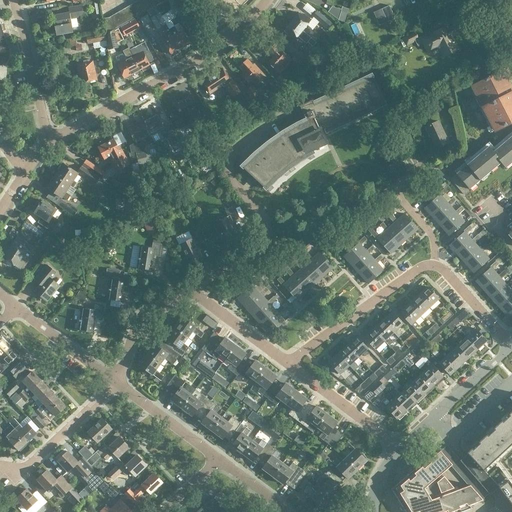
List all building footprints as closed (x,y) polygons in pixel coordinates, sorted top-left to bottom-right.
[(147,0),(141,0),(141,1),(147,11),(152,8),(147,0)] [(157,5),(154,0),(147,0),(152,8),(157,6),(157,5)] [(178,0),(166,0),(176,17),(178,16),(186,29),(193,25),(178,0)] [(141,1),(136,4),(142,14),(147,11),(141,1)] [(136,4),(130,7),(136,17),(142,14),(136,4)] [(306,4),(302,9),(311,15),(315,9),(306,4)] [(71,20),(84,18),(81,6),(71,8),(72,13),(55,16),(57,27),(55,28),(57,36),(73,33),(71,20)] [(389,6),(381,9),(387,22),(395,19),(389,6)] [(130,7),(125,10),(131,20),(136,17),(130,7)] [(167,25),(156,7),(147,12),(158,30),(167,25)] [(328,12),(338,20),(338,21),(344,23),(347,13),(341,11),(342,10),(332,7),(328,12)] [(125,10),(120,12),(126,23),(131,20),(125,10)] [(120,12),(120,13),(115,15),(121,26),(126,23),(120,12)] [(331,24),(317,13),(313,18),(327,30),(331,24)] [(307,26),(311,21),(304,15),(302,17),(299,14),(291,23),(306,35),(310,39),(314,34),(310,31),(311,30),(307,26)] [(115,15),(110,18),(115,29),(121,26),(115,15)] [(115,29),(110,18),(109,18),(103,20),(106,34),(115,29)] [(125,36),(139,28),(135,20),(121,27),(125,36)] [(0,64),(3,64),(6,61),(8,58),(8,54),(8,50),(7,48),(5,45),(5,44),(2,45),(1,41),(5,40),(0,22),(0,64)] [(310,39),(306,35),(291,23),(284,32),(287,35),(286,37),(293,43),(297,37),(302,42),(303,40),(312,48),(316,43),(310,39)] [(175,27),(169,30),(180,50),(190,44),(179,25),(175,27)] [(418,40),(415,41),(418,46),(422,44),(426,51),(430,49),(431,50),(438,46),(444,56),(458,49),(451,35),(455,33),(451,26),(447,28),(446,26),(436,31),(435,29),(417,38),(418,40)] [(116,41),(122,37),(118,28),(106,35),(109,50),(118,48),(116,41)] [(180,50),(169,30),(163,34),(166,41),(163,43),(171,56),(173,54),(174,57),(180,53),(179,51),(180,50)] [(403,38),(407,45),(415,41),(418,40),(417,38),(414,32),(403,38)] [(105,33),(86,36),(88,44),(106,41),(105,33)] [(289,57),(279,48),(275,45),(267,53),(273,58),(267,64),(278,74),(283,68),(284,69),(291,61),(288,58),(289,57)] [(136,48),(129,51),(140,72),(142,70),(143,73),(149,70),(148,67),(150,66),(143,53),(139,55),(136,48)] [(347,54),(342,48),(337,52),(343,58),(347,54)] [(127,60),(122,63),(117,66),(124,79),(132,76),(133,78),(139,75),(138,73),(140,72),(129,51),(129,50),(123,52),(127,60)] [(308,58),(303,64),(316,76),(324,68),(319,63),(316,66),(308,58)] [(266,78),(260,71),(254,65),(252,66),(247,60),(239,68),(244,73),(241,76),(249,85),(252,82),(256,86),(266,78)] [(95,76),(96,76),(93,62),(77,66),(81,80),(82,80),(83,84),(96,81),(95,76)] [(511,80),(511,79),(505,68),(470,86),(470,87),(472,86),(475,91),(472,92),(475,98),(473,99),(475,98),(481,109),(479,110),(481,110),(486,120),(485,121),(485,122),(487,121),(492,132),(504,126),(504,127),(511,122),(511,88),(508,82),(511,80)] [(203,97),(209,94),(210,95),(223,87),(223,88),(225,86),(233,97),(240,93),(232,81),(232,82),(223,69),(202,83),(203,85),(197,89),(203,97)] [(300,108),(304,116),(306,120),(297,125),(281,134),(267,144),(254,155),(241,167),(241,166),(240,167),(267,191),(277,181),(289,172),(301,163),(314,156),(312,152),(327,145),(320,131),(324,129),(327,135),(328,134),(326,131),(340,124),(342,127),(341,124),(355,117),(356,121),(357,120),(355,117),(369,110),(371,114),(371,113),(370,110),(384,104),(385,107),(386,107),(371,75),(370,76),(372,80),(315,107),(314,107),(312,102),(300,108)] [(290,87),(281,76),(276,80),(285,91),(290,87)] [(280,94),(284,91),(275,81),(272,84),(280,94)] [(254,103),(254,104),(261,100),(260,98),(262,97),(258,90),(255,91),(252,86),(246,91),(249,95),(254,103)] [(237,105),(232,108),(235,113),(240,110),(241,111),(248,108),(255,105),(254,104),(254,103),(249,95),(243,99),(242,97),(235,101),(237,105)] [(192,114),(196,122),(203,118),(198,110),(190,96),(175,104),(183,119),(192,114)] [(435,110),(440,107),(438,102),(432,105),(435,110)] [(151,137),(166,129),(158,114),(143,122),(151,137)] [(209,118),(204,121),(198,124),(202,132),(214,126),(209,118)] [(154,141),(151,137),(143,122),(128,130),(136,144),(130,147),(131,154),(135,153),(137,161),(147,159),(144,146),(154,141)] [(448,144),(438,122),(426,128),(436,150),(437,149),(440,155),(456,147),(453,142),(448,144)] [(174,133),(168,136),(173,146),(179,143),(174,133)] [(457,174),(470,189),(470,188),(475,183),(476,184),(481,180),(480,179),(485,174),(486,175),(490,172),(491,171),(491,170),(496,165),(496,166),(501,163),(503,164),(506,168),(506,167),(506,166),(511,162),(511,163),(511,162),(511,135),(509,138),(506,140),(498,147),(496,149),(493,151),(489,146),(483,151),(481,153),(473,160),(470,162),(462,169),(460,171),(456,174),(457,174)] [(103,160),(111,156),(118,170),(130,164),(127,158),(126,159),(122,151),(120,151),(115,141),(98,149),(103,160)] [(191,159),(187,152),(180,155),(184,162),(191,159)] [(131,166),(138,164),(137,161),(135,153),(131,154),(129,155),(131,166)] [(86,160),(82,167),(99,179),(101,180),(106,173),(86,160)] [(77,183),(73,181),(77,174),(63,165),(55,177),(70,186),(73,189),(77,183)] [(99,179),(82,167),(78,172),(96,184),(99,179)] [(70,186),(55,177),(47,189),(61,198),(70,186)] [(448,187),(445,189),(438,195),(439,196),(425,209),(432,217),(447,204),(441,197),(450,189),(448,187)] [(453,198),(447,204),(432,217),(440,226),(455,213),(450,207),(456,201),(453,198)] [(56,205),(67,212),(70,207),(59,200),(56,205)] [(43,201),(35,214),(41,218),(38,223),(52,233),(60,222),(53,217),(57,211),(43,201)] [(461,207),(455,213),(440,226),(449,236),(464,223),(457,216),(464,210),(461,207)] [(228,219),(214,226),(225,245),(238,238),(231,224),(238,220),(231,208),(224,211),(228,219)] [(389,217),(394,224),(395,223),(409,238),(418,229),(405,214),(398,221),(392,214),(389,217)] [(108,232),(114,236),(122,224),(116,220),(108,232)] [(153,222),(145,225),(148,231),(152,229),(153,233),(157,231),(153,222)] [(136,238),(148,231),(144,223),(131,230),(136,238)] [(379,226),(385,232),(386,231),(400,246),(409,238),(395,223),(394,224),(388,229),(382,223),(379,226)] [(456,255),(472,241),(466,235),(472,230),(469,226),(463,232),(464,233),(449,246),(456,255)] [(45,233),(35,227),(31,233),(41,239),(45,233)] [(192,239),(188,242),(184,234),(176,238),(180,246),(179,246),(188,264),(201,257),(195,246),(202,243),(195,228),(188,232),(192,239)] [(371,228),(368,231),(376,240),(377,239),(390,254),(400,246),(386,231),(385,232),(379,237),(371,228)] [(478,236),(472,241),(456,255),(465,264),(480,250),(475,244),(481,239),(478,236)] [(17,237),(8,251),(6,250),(1,256),(8,261),(7,261),(12,265),(13,264),(20,269),(25,262),(22,260),(31,246),(17,237)] [(358,244),(344,257),(352,266),(367,253),(366,252),(361,246),(367,240),(364,237),(358,243),(358,244)] [(152,249),(140,247),(136,269),(150,271),(153,256),(160,257),(162,245),(153,244),(152,249)] [(486,245),(480,250),(465,264),(473,274),(489,260),(483,253),(488,248),(486,245)] [(367,253),(352,266),(360,275),(375,262),(374,261),(369,255),(375,249),(373,246),(366,252),(367,253)] [(304,256),(310,262),(311,261),(324,276),(333,268),(320,253),(313,259),(307,253),(304,256)] [(375,262),(360,275),(369,284),(384,271),(377,264),(383,258),(380,255),(374,261),(375,262)] [(295,264),(301,270),(302,269),(315,284),(324,276),(311,261),(310,262),(303,268),(298,261),(295,264)] [(483,289),(497,277),(492,270),(498,265),(496,262),(489,268),(490,269),(476,281),(483,289)] [(47,302),(60,286),(51,279),(56,273),(48,266),(35,281),(40,286),(35,292),(47,302)] [(122,279),(119,279),(120,271),(107,269),(106,276),(111,278),(107,300),(121,303),(123,287),(130,289),(132,276),(123,274),(122,279)] [(286,272),(291,278),(293,277),(306,292),(315,284),(302,269),(301,270),(295,275),(289,269),(286,272)] [(504,271),(497,277),(483,289),(491,299),(506,286),(500,280),(506,274),(504,271)] [(283,286),(297,301),(306,292),(293,277),(291,278),(285,284),(280,278),(277,280),(282,287),(283,286)] [(252,285),(237,298),(246,308),(260,294),(254,287),(261,282),(258,279),(251,284),(252,285)] [(511,280),(506,286),(491,299),(499,308),(511,296),(511,292),(509,289),(511,285),(511,280)] [(260,294),(246,308),(254,317),(269,303),(268,302),(262,296),(269,291),(266,288),(260,294)] [(427,288),(418,297),(429,308),(438,300),(427,288)] [(511,296),(499,308),(509,318),(511,315),(511,296)] [(269,303),(254,317),(262,326),(277,312),(276,312),(271,306),(277,300),(274,297),(268,302),(269,303)] [(418,297),(409,305),(420,317),(429,308),(418,297)] [(93,310),(81,308),(77,331),(91,333),(94,318),(101,319),(103,307),(94,305),(93,310)] [(420,317),(409,305),(400,314),(410,325),(411,325),(415,329),(419,325),(415,321),(420,317)] [(277,312),(262,326),(270,335),(285,322),(279,315),(285,309),(282,306),(276,312),(277,312)] [(449,319),(454,315),(450,311),(445,315),(449,319)] [(392,312),(383,321),(394,333),(399,338),(403,334),(398,329),(404,324),(392,312)] [(451,322),(455,327),(460,322),(456,318),(451,322)] [(182,319),(174,329),(187,339),(192,333),(200,339),(203,335),(182,319)] [(374,329),(385,341),(390,346),(394,342),(389,338),(394,333),(383,321),(374,329)] [(435,324),(431,328),(435,332),(439,328),(435,324)] [(435,332),(431,328),(426,333),(430,337),(435,332)] [(187,339),(174,329),(166,340),(172,343),(168,348),(179,356),(181,358),(188,348),(183,344),(187,339)] [(364,338),(376,350),(385,341),(374,329),(364,338)] [(476,329),(466,338),(477,350),(487,341),(476,329)] [(433,339),(437,344),(442,339),(438,335),(433,339)] [(201,349),(207,353),(216,340),(211,336),(201,349)] [(408,341),(412,345),(418,340),(414,336),(408,341)] [(357,337),(347,346),(358,357),(368,349),(357,337)] [(220,355),(226,359),(236,346),(225,338),(221,344),(216,340),(207,353),(216,360),(220,355)] [(466,338),(457,347),(468,359),(477,350),(466,338)] [(0,356),(1,358),(10,349),(2,340),(0,341),(0,356)] [(179,356),(168,348),(163,344),(160,349),(154,344),(147,355),(160,364),(164,359),(172,366),(179,356)] [(227,369),(237,376),(247,363),(242,359),(246,354),(236,346),(226,359),(231,364),(227,369)] [(347,346),(338,354),(349,366),(350,366),(355,371),(359,367),(354,362),(358,357),(347,346)] [(412,351),(416,356),(420,352),(416,347),(412,351)] [(457,347),(448,355),(459,367),(468,359),(457,347)] [(400,348),(395,353),(399,357),(404,353),(400,348)] [(13,351),(10,349),(1,358),(0,358),(0,365),(4,361),(9,366),(18,357),(20,355),(15,349),(13,351)] [(433,356),(428,361),(437,371),(442,366),(450,376),(459,367),(448,355),(444,351),(435,359),(433,356)] [(390,358),(395,362),(399,357),(395,353),(390,358)] [(340,375),(349,366),(338,354),(329,363),(340,375)] [(160,364),(147,355),(139,365),(160,381),(163,377),(155,371),(160,364)] [(196,367),(201,361),(196,357),(191,363),(196,367)] [(402,360),(397,365),(401,369),(406,365),(402,360)] [(250,377),(256,382),(266,369),(256,361),(252,366),(247,363),(237,376),(246,383),(250,377)] [(420,371),(434,385),(436,387),(440,383),(439,381),(443,377),(437,371),(428,361),(424,365),(425,366),(420,371)] [(28,370),(21,363),(10,373),(17,380),(28,370)] [(382,374),(386,370),(382,365),(378,369),(382,374)] [(401,369),(397,365),(393,368),(397,373),(401,369)] [(262,386),(258,391),(268,399),(278,386),(273,382),(276,377),(266,369),(256,382),(262,386)] [(418,377),(413,382),(425,394),(425,393),(427,395),(431,391),(430,389),(434,385),(420,371),(419,370),(415,373),(418,377)] [(23,391),(27,395),(41,382),(33,373),(23,382),(27,387),(23,391)] [(166,389),(170,392),(180,379),(175,375),(166,389)] [(384,377),(379,382),(385,387),(384,385),(388,382),(384,377)] [(368,378),(364,382),(368,387),(372,382),(368,378)] [(180,379),(170,392),(175,396),(171,401),(182,409),(195,390),(189,386),(180,379)] [(404,390),(415,402),(416,402),(418,404),(422,400),(420,398),(425,394),(413,382),(411,379),(407,382),(409,385),(405,389),(404,390)] [(41,382),(27,395),(30,398),(31,399),(35,395),(40,400),(49,391),(49,390),(50,389),(46,384),(45,386),(41,382)] [(385,387),(379,382),(371,390),(376,395),(385,387)] [(9,396),(19,388),(14,383),(5,392),(9,396)] [(280,400),(287,405),(297,392),(286,384),(282,389),(278,386),(268,399),(276,405),(280,400)] [(395,398),(407,410),(409,412),(413,408),(411,406),(415,402),(404,390),(405,389),(401,386),(397,389),(401,393),(396,398),(395,398)] [(195,390),(182,409),(192,416),(195,411),(201,415),(210,402),(201,394),(195,390)] [(23,391),(18,396),(22,400),(27,395),(23,391)] [(57,399),(49,391),(40,400),(44,404),(39,408),(43,412),(47,408),(48,409),(56,401),(57,399)] [(288,414),(298,421),(308,408),(303,405),(307,400),(297,392),(287,405),(292,409),(288,414)] [(386,407),(397,419),(398,419),(399,420),(404,416),(402,415),(407,410),(395,398),(396,398),(391,392),(387,397),(391,402),(386,407)] [(66,408),(57,399),(56,401),(48,409),(56,417),(66,408)] [(210,402),(201,415),(205,418),(201,423),(212,431),(222,418),(216,414),(220,409),(210,402)] [(307,428),(311,423),(317,427),(327,415),(316,407),(313,412),(308,408),(298,421),(307,428)] [(39,408),(35,413),(38,417),(43,412),(39,408)] [(511,511),(511,411),(506,418),(505,418),(498,424),(497,425),(491,431),(490,432),(483,438),(482,439),(476,445),(475,446),(468,452),(467,453),(468,454),(467,454),(461,460),(460,461),(490,495),(490,494),(499,488),(502,491),(504,494),(508,500),(511,503),(511,504),(511,511)] [(38,417),(34,421),(42,430),(47,425),(42,420),(46,416),(43,412),(38,417)] [(253,412),(248,418),(261,428),(265,421),(253,412)] [(319,437),(328,444),(338,431),(334,427),(337,422),(327,415),(317,427),(323,431),(319,437)] [(228,423),(222,418),(212,431),(222,439),(226,434),(231,437),(241,424),(232,417),(228,423)] [(19,434),(28,443),(36,435),(27,425),(23,429),(14,419),(10,423),(14,428),(19,434)] [(112,430),(103,420),(88,434),(97,443),(112,430)] [(267,422),(263,428),(276,438),(281,432),(267,422)] [(250,431),(241,424),(231,437),(236,441),(232,446),(242,454),(252,441),(246,437),(250,431)] [(11,432),(15,437),(10,442),(19,452),(20,451),(21,452),(28,445),(27,444),(28,443),(19,434),(14,428),(11,432)] [(343,435),(338,431),(328,444),(333,448),(343,435)] [(109,450),(102,456),(106,461),(113,454),(118,459),(129,448),(120,439),(109,449),(109,450)] [(258,445),(252,441),(242,454),(253,462),(257,457),(261,460),(272,447),(262,440),(258,445)] [(347,460),(357,470),(366,461),(348,442),(344,446),(351,454),(346,459),(347,460)] [(87,461),(93,456),(85,447),(79,453),(87,461)] [(272,447),(261,460),(266,464),(262,469),(273,477),(283,464),(277,459),(281,454),(272,447)] [(304,450),(300,455),(308,461),(312,456),(304,450)] [(441,451),(430,460),(429,461),(424,466),(421,464),(418,466),(419,467),(416,469),(416,468),(414,470),(414,471),(412,473),(411,472),(409,475),(407,477),(404,479),(405,479),(402,481),(400,483),(398,485),(397,485),(395,487),(392,490),(394,492),(394,493),(395,495),(396,495),(397,498),(399,501),(399,500),(403,507),(404,510),(405,510),(406,511),(462,511),(469,509),(469,510),(472,509),(470,506),(483,500),(471,485),(457,491),(442,474),(453,465),(441,451)] [(83,458),(78,463),(68,452),(58,461),(68,473),(73,468),(89,485),(95,491),(105,482),(94,470),(91,467),(86,462),(83,458)] [(100,457),(96,453),(87,461),(86,462),(91,467),(100,458),(100,457)] [(122,472),(126,476),(131,472),(135,477),(147,467),(137,456),(127,466),(126,467),(122,463),(109,475),(113,480),(122,472)] [(336,459),(333,463),(329,459),(325,464),(330,469),(339,479),(343,475),(347,479),(357,470),(347,460),(346,459),(341,464),(336,459)] [(283,464),(273,477),(283,484),(287,479),(292,483),(302,470),(293,463),(288,468),(283,464)] [(339,479),(330,469),(322,477),(326,482),(321,488),(333,499),(342,491),(337,486),(342,482),(339,479)] [(47,470),(36,480),(47,492),(52,487),(62,498),(69,491),(80,504),(84,500),(73,488),(62,475),(57,480),(47,470)] [(302,470),(292,483),(297,487),(307,473),(302,470)] [(142,486),(137,491),(142,495),(147,490),(151,495),(164,484),(154,473),(142,485),(142,486)] [(99,488),(114,501),(119,495),(104,482),(99,488)] [(333,499),(321,488),(316,493),(309,485),(304,489),(323,509),(333,499)] [(27,511),(32,506),(36,511),(41,506),(37,502),(27,490),(16,500),(27,511)] [(130,490),(125,494),(138,508),(143,503),(139,499),(130,490)] [(136,507),(125,496),(110,510),(107,506),(101,511),(100,511),(131,511),(136,507)] [(226,511),(213,497),(196,511),(226,511)]
